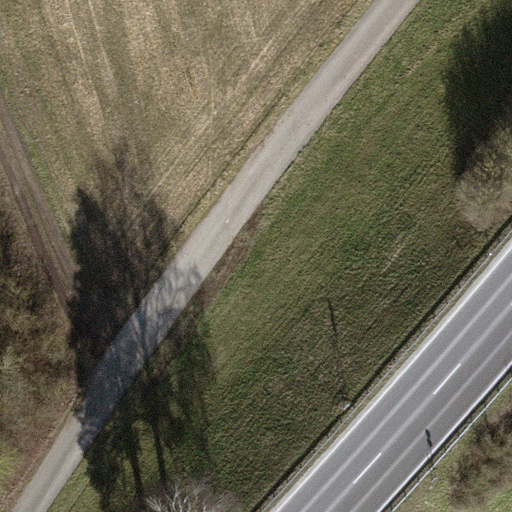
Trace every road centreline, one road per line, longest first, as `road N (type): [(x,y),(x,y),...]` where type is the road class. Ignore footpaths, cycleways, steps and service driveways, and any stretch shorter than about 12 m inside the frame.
road 1 (track): [(425,0),(13,511)]
road 2 (primary): [(324,511),(511,290)]
road 3 (track): [(0,131),(111,381)]
